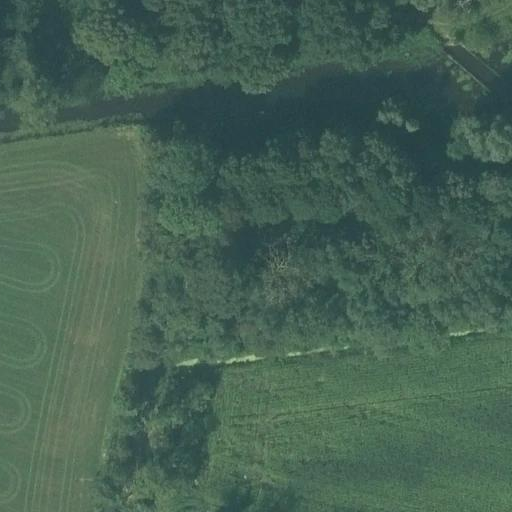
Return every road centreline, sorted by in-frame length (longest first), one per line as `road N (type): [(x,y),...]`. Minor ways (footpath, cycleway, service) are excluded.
road 1 (track): [(126,511),(149,362),(181,312),(193,260),(208,247),(511,213)]
road 2 (track): [(449,25),(381,16),(235,35),(206,21),(192,0)]
